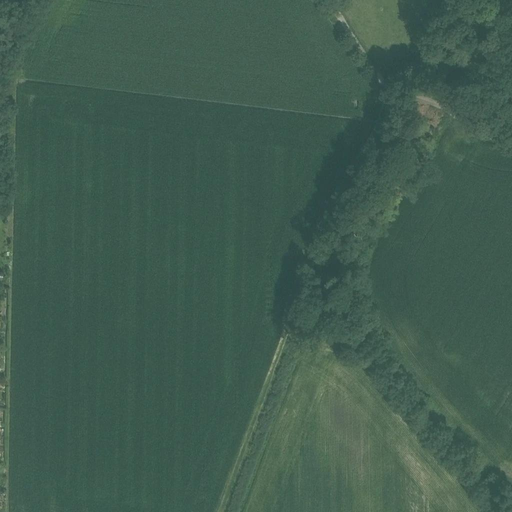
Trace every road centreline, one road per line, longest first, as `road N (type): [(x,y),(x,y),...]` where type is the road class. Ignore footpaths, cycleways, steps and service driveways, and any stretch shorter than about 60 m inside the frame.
road 1 (track): [(391,99),(330,199),(223,511)]
road 2 (track): [(331,0),(391,99),(511,139)]
